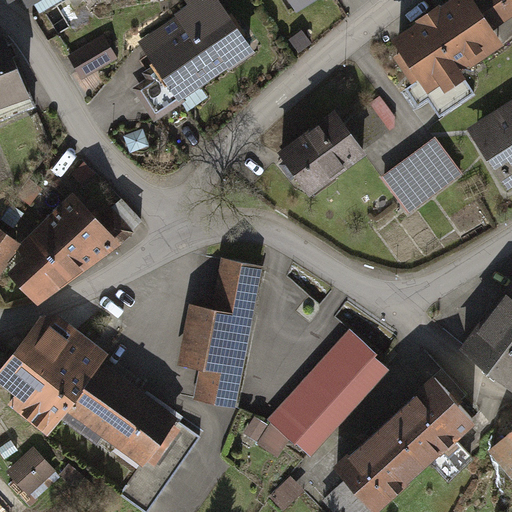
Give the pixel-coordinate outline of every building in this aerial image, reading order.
[(1,0),(4,4),(9,0),(14,0),(29,14),(53,0),(1,0)] [(129,91),(149,120),(174,103),(248,52),(212,0),(177,0),(183,9),(132,44),(149,68),(138,75),(142,82),(129,91)] [(280,0),(289,14),(312,0),(280,0)] [(474,0),(461,0),(394,44),(432,101),(509,52),(496,34),(476,4),(474,0)] [(511,0),(481,0),(476,4),(496,34),(511,23),(511,0)] [(62,57),(77,81),(113,60),(99,35),(62,57)] [(0,117),(25,107),(0,45),(0,117)] [(511,107),(469,134),(506,195),(511,191),(511,107)] [(330,111),(271,157),(305,200),(364,155),(330,111)] [(430,138),(378,176),(407,215),(460,177),(430,138)] [(36,224),(77,276),(110,252),(126,236),(106,213),(90,224),(67,196),(36,224)] [(77,276),(36,224),(12,245),(8,249),(11,252),(17,261),(0,276),(0,279),(28,311),(77,276)] [(12,245),(0,236),(0,267),(11,252),(8,249),(12,245)] [(193,397),(236,405),(262,264),(224,257),(215,306),(189,301),(177,366),(198,370),(193,397)] [(511,285),(466,345),(511,380),(511,285)] [(61,417),(97,364),(103,356),(50,315),(36,318),(0,364),(0,392),(8,399),(2,406),(42,437),(61,417)] [(284,443),(307,457),(386,371),(371,358),(374,355),(344,329),(262,420),(252,413),(239,432),(271,458),(284,443)] [(97,364),(61,417),(131,469),(167,419),(169,416),(97,364)] [(439,384),(342,471),(352,481),(377,511),(388,511),(480,429),(439,384)] [(112,496),(135,511),(143,511),(195,438),(167,419),(131,469),(112,496)] [(511,434),(492,450),(511,474),(511,434)] [(24,496),(51,472),(29,447),(1,471),(24,496)] [(375,511),(377,511),(352,481),(327,502),(335,511),(375,511)]
